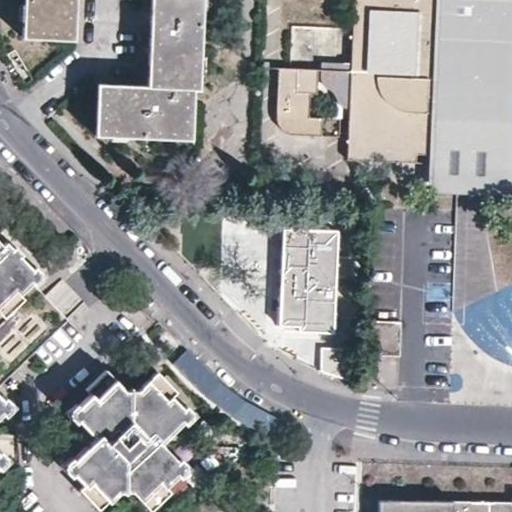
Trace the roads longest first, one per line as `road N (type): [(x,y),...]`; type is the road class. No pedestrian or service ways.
road 1 (residential): [(511,424),(369,418),(322,409),(269,384),(234,361),(10,130)]
road 2 (unknown): [(414,420),(413,222)]
road 3 (residential): [(10,130),(92,62),(109,40),(111,0)]
